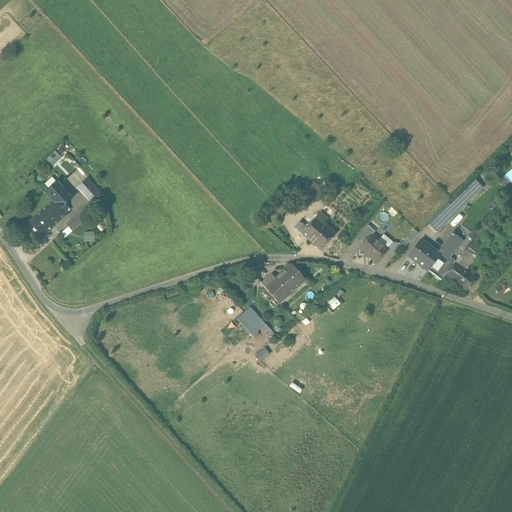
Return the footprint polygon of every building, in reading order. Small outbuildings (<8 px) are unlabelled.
[(510,182),(511,180),(511,167),(503,174),(510,182)] [(314,172),(300,186),(302,188),(305,190),(314,182),(318,177),(314,172)] [(326,184),(318,177),(314,182),(321,189),(326,184)] [(100,193),(87,180),(78,188),(90,201),(91,202),(100,193)] [(448,203),(444,207),(452,215),(481,186),(476,180),(451,205),(450,205),(448,203)] [(305,190),(304,191),(312,198),(318,191),(321,189),(314,182),(305,190)] [(57,183),(46,193),(53,200),(29,222),(43,238),(67,215),(66,214),(61,208),(65,204),(71,199),(62,188),(57,183)] [(302,188),(296,194),(299,197),(304,191),(305,190),(302,188)] [(312,198),(304,191),(299,197),(306,204),(312,198)] [(71,210),(65,204),(61,208),(66,214),(71,210)] [(88,204),(66,224),(72,231),(94,211),(88,204)] [(435,216),(444,225),(445,225),(453,217),(452,215),(444,207),(435,216)] [(307,227),(301,234),(321,251),(336,233),(324,224),(328,220),(320,212),(307,227)] [(444,225),(435,216),(428,224),(437,233),(444,225)] [(307,227),(300,221),(294,228),(301,234),(307,227)] [(368,225),(356,239),(363,245),(372,235),(375,231),(368,225)] [(414,230),(400,243),(405,247),(418,234),(414,230)] [(484,240),(474,231),(469,237),(474,241),(480,246),(484,240)] [(440,249),(442,251),(450,257),(462,241),(453,233),(440,249)] [(372,235),(363,245),(360,248),(376,262),(385,251),(387,250),(377,242),(379,240),(372,235)] [(377,242),(387,250),(392,243),(383,235),(379,240),(377,242)] [(438,252),(421,239),(408,256),(428,271),(441,254),(440,254),(438,252)] [(492,247),(484,240),(480,246),(478,248),(485,254),(492,247)] [(474,241),(466,250),(473,255),(478,248),(480,246),(474,241)] [(394,258),(405,247),(400,243),(392,243),(387,250),(385,251),(394,258)] [(466,250),(455,262),(465,269),(476,259),(473,255),(466,250)] [(441,254),(428,271),(441,280),(455,261),(450,257),(442,251),(440,254),(441,254)] [(465,269),(455,262),(445,275),(467,292),(477,278),(465,269)] [(292,265),(275,279),(272,275),(262,284),(279,303),(305,280),(292,265)] [(253,273),(244,280),(252,289),(260,282),(253,273)] [(327,300),(333,309),(340,304),(334,295),(327,300)] [(265,324),(250,307),(237,319),(253,336),(265,324)] [(259,360),(266,351),(261,348),(254,356),(259,360)]
